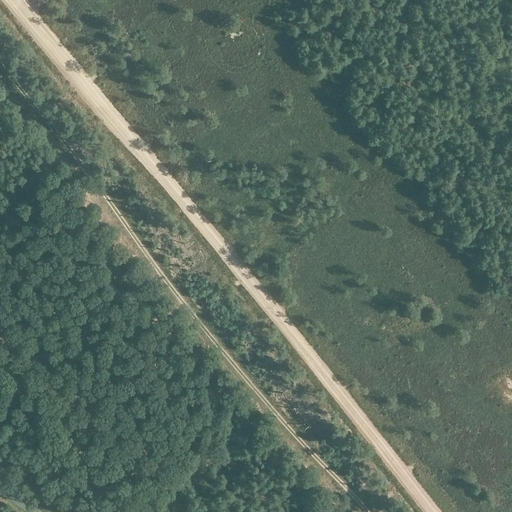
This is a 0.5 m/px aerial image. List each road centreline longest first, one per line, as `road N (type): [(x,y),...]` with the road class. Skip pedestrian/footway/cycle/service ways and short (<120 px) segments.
road 1 (track): [(16,0),(428,511)]
road 2 (track): [(368,511),(179,297),(0,60)]
road 3 (track): [(180,511),(149,461),(0,333)]
